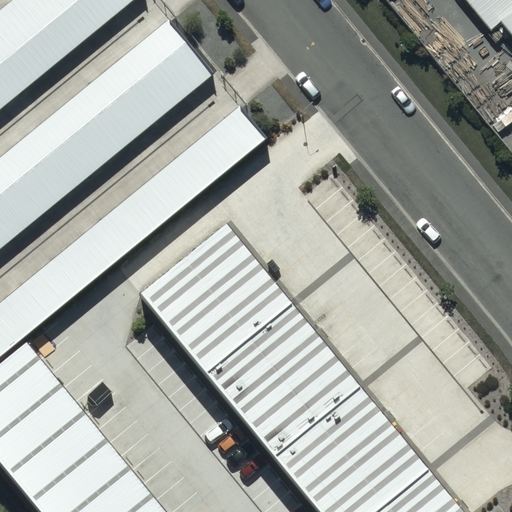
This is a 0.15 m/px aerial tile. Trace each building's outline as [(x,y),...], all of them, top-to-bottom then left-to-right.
[(6,0),(0,5),(0,107),(124,4),(119,0),(6,0)] [(0,0),(0,352),(260,142),(235,111),(0,302),(0,0)] [(511,0),(466,0),(496,41),(503,36),(511,47),(511,0)] [(0,152),(0,247),(194,91),(147,34),(0,152)] [(452,511),(217,222),(129,293),(151,324),(305,511),(452,511)] [(159,511),(23,344),(0,362),(0,469),(34,511),(159,511)]
